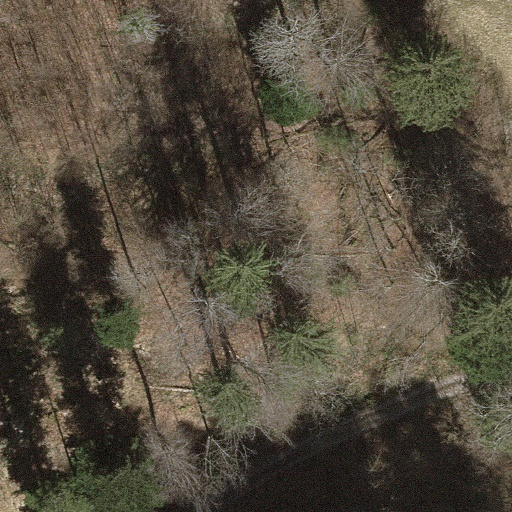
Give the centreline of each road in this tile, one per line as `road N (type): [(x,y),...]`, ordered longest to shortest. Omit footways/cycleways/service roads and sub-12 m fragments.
road 1 (track): [(266,0),(108,180),(85,193),(39,199),(0,179)]
road 2 (track): [(211,511),(362,418),(511,374)]
